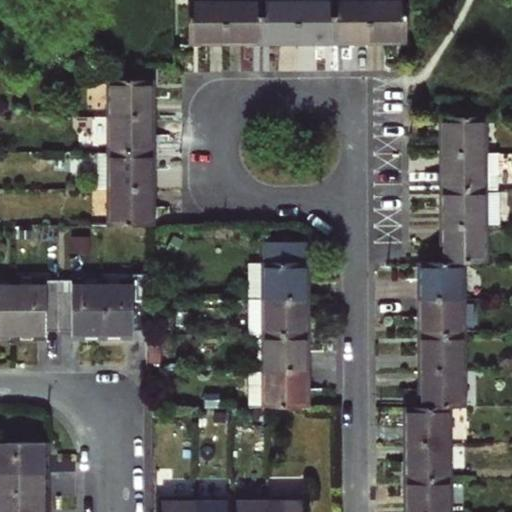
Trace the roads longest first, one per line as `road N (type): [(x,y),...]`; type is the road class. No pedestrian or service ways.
road 1 (residential): [(354,196),(353,93),(219,94),(220,198)]
road 2 (residential): [(359,511),(354,196)]
road 3 (residential): [(0,384),(64,385),(98,398),(110,424),(112,511)]
road 4 (residential): [(220,198),(354,196)]
